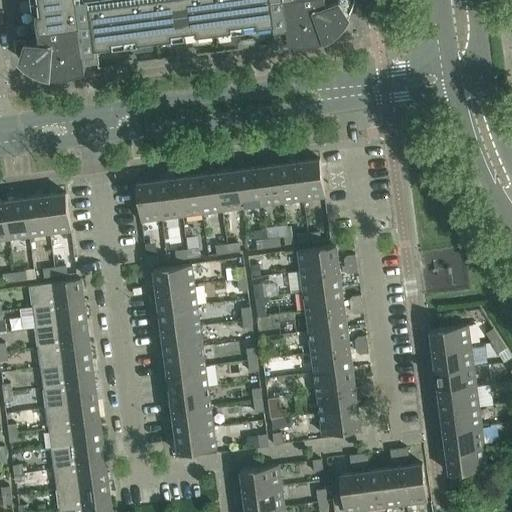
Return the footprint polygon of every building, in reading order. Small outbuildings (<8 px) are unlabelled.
[(16,51),(18,54),(20,57),(24,61),(26,63),(29,65),(32,67),(35,69),(42,72),(46,73),(50,74),(53,74),(55,75),(60,75),(64,75),(68,74),(73,73),(78,71),(82,70),(86,67),(86,63),(83,44),(76,43),(74,25),(81,24),(78,6),(77,0),(39,0),(41,10),(36,11),(40,40),(14,38),(16,51)] [(120,0),(91,4),(90,4),(78,6),(81,24),(74,25),(76,43),(83,44),(86,63),(97,61),(98,68),(99,68),(96,46),(114,43),(113,38),(137,35),(138,40),(173,35),(173,31),(197,27),(197,32),(233,27),(232,23),(256,19),(257,24),(274,22),(277,44),(278,44),(278,38),(289,36),(286,17),(293,14),(291,0),(120,0)] [(297,42),(300,42),(304,42),(308,42),(313,41),(318,40),(322,39),(324,38),(326,37),(330,35),(334,33),(336,31),(339,29),(341,27),(343,24),(347,20),(350,14),(352,9),(354,4),(355,1),(355,0),(332,0),(327,2),(326,0),(291,0),(293,14),(286,17),(289,36),(290,40),(294,41),(297,42)] [(19,1),(10,2),(12,10),(20,9),(19,1)] [(252,39),(247,40),(248,48),(256,47),(256,41),(252,39)] [(239,44),(239,48),(239,49),(248,48),(247,40),(241,41),(239,44)] [(193,47),(187,48),(188,56),(197,55),(196,49),(193,47)] [(179,52),(180,56),(180,57),(188,56),(187,48),(182,48),(179,52)] [(133,55),(128,56),(129,64),(137,63),(137,57),(133,55)] [(120,60),(120,64),(120,65),(129,64),(128,56),(122,56),(120,60)] [(320,158),(299,161),(304,199),(325,197),(320,158)] [(299,161),(279,164),(284,202),(304,199),(299,161)] [(279,164),(259,167),(264,205),(284,202),(279,164)] [(259,167),(238,169),(243,208),(264,205),(259,167)] [(238,169),(218,172),(223,210),(243,208),(238,169)] [(218,172),(198,175),(203,213),(223,210),(218,172)] [(198,175),(178,177),(183,216),(203,213),(198,175)] [(178,177),(158,180),(163,218),(183,216),(178,177)] [(163,218),(158,180),(136,183),(142,221),(163,218)] [(67,192),(45,195),(51,233),(72,231),(67,192)] [(45,195),(25,198),(30,236),(51,233),(45,195)] [(25,198),(5,201),(10,239),(30,236),(25,198)] [(5,201),(0,201),(0,240),(10,239),(5,201)] [(320,232),(309,233),(310,242),(321,240),(320,232)] [(310,242),(309,233),(297,235),(298,243),(310,242)] [(280,237),(268,238),(269,247),(281,245),(280,237)] [(269,247),(268,238),(257,240),(258,249),(269,247)] [(239,242),(228,244),(229,252),(241,251),(239,242)] [(229,252),(228,244),(216,245),(217,254),(229,252)] [(299,249),(301,270),(340,265),(337,244),(299,249)] [(199,248),(187,249),(189,258),(200,256),(199,248)] [(189,258),(187,249),(176,251),(177,259),(189,258)] [(146,255),(147,263),(159,262),(158,253),(146,255)] [(345,259),(346,264),(357,263),(356,254),(348,255),(345,259)] [(357,263),(346,264),(346,270),(350,273),(358,271),(357,263)] [(154,269),(157,290),(195,285),(192,264),(154,269)] [(259,264),(250,266),(252,276),(261,275),(259,264)] [(340,265),(301,270),(304,291),(342,286),(340,265)] [(67,266),(55,267),(56,276),(68,274),(67,266)] [(237,267),(238,279),(247,278),(245,266),(237,267)] [(56,276),(55,267),(44,269),(45,277),(56,276)] [(26,271),(15,272),(16,281),(27,279),(26,271)] [(16,281),(15,272),(3,274),(4,283),(16,281)] [(30,285),(33,306),(84,299),(81,278),(30,285)] [(247,278),(238,279),(240,290),(248,289),(247,278)] [(265,282),(253,284),(255,297),(267,296),(265,282)] [(195,285),(157,290),(160,310),(198,305),(195,285)] [(342,286),(304,291),(307,311),(345,306),(342,286)] [(350,299),(351,305),(363,303),(361,295),(353,296),(350,299)] [(84,299),(33,306),(36,327),(87,320),(84,299)] [(363,303),(351,305),(352,310),(355,313),(364,312),(363,303)] [(198,305),(160,310),(162,330),(200,325),(198,305)] [(345,306),(307,311),(310,331),(348,326),(345,306)] [(242,308),(243,319),(252,318),(250,307),(242,308)] [(252,318),(243,319),(245,331),(254,330),(252,318)] [(87,320),(36,327),(38,347),(90,340),(87,320)] [(430,329),(433,351),(471,345),(468,324),(430,329)] [(200,325),(162,330),(165,350),(203,345),(200,325)] [(348,326),(310,331),(312,351),(351,346),(348,326)] [(486,333),(493,342),(500,338),(494,328),(486,333)] [(356,340),(356,345),(368,344),(367,335),(358,336),(356,340)] [(500,338),(493,342),(499,352),(506,347),(500,338)] [(90,340),(38,347),(41,367),(92,360),(90,340)] [(368,344),(356,345),(357,351),(361,353),(369,352),(368,344)] [(203,345),(165,350),(168,371),(206,366),(203,345)] [(471,345),(433,351),(436,371),(474,366),(471,345)] [(351,346),(312,351),(315,372),(353,366),(351,346)] [(247,348),(249,360),(257,359),(256,347),(247,348)] [(7,351),(0,352),(0,360),(8,360),(7,351)] [(257,359),(249,360),(250,371),(259,370),(257,359)] [(92,360),(41,367),(44,387),(95,380),(92,360)] [(206,366),(168,371),(170,391),(209,386),(206,366)] [(353,366),(315,372),(318,392),(356,387),(353,366)] [(474,366),(436,371),(439,391),(477,386),(474,366)] [(361,380),(362,386),(373,384),(372,376),(364,377),(361,380)] [(95,380),(44,387),(46,407),(98,401),(95,380)] [(3,384),(4,393),(13,391),(11,383),(3,384)] [(373,384),(362,386),(363,391),(366,394),(375,393),(373,384)] [(209,386),(170,391),(173,411),(211,406),(209,386)] [(477,386),(439,391),(441,411),(479,406),(477,386)] [(356,387),(318,392),(320,412),(359,407),(356,387)] [(253,389),(254,400),(263,399),(261,388),(253,389)] [(13,391),(4,393),(5,401),(14,400),(13,391)] [(263,399),(254,400),(256,412),(264,411),(263,399)] [(98,401),(46,407),(49,428),(100,421),(98,401)] [(211,406),(173,411),(176,431),(214,426),(211,406)] [(479,406),(441,411),(444,431),(482,426),(479,406)] [(359,407),(320,412),(323,433),(361,428),(359,407)] [(289,417),(272,419),(274,429),(291,427),(289,417)] [(100,421),(49,428),(52,448),(103,441),(100,421)] [(8,425),(9,433),(18,432),(17,423),(8,425)] [(214,426),(176,431),(179,452),(217,447),(214,426)] [(482,426),(444,431),(447,452),(485,446),(482,426)] [(18,432),(9,433),(11,442),(19,440),(18,432)] [(275,445),(284,444),(282,432),(273,433),(275,445)] [(259,435),(261,447),(269,446),(268,434),(259,435)] [(103,441),(52,448),(55,468),(106,461),(103,441)] [(485,446),(447,452),(449,473),(488,468),(485,446)] [(408,447),(399,448),(401,460),(406,459),(409,456),(408,447)] [(401,460),(399,448),(391,449),(392,458),(395,461),(401,460)] [(367,453),(359,454),(360,465),(366,465),(369,461),(367,453)] [(360,465),(359,454),(350,455),(351,463),(355,466),(360,465)] [(313,460),(314,465),(315,471),(323,470),(322,459),(313,460)] [(106,461),(55,468),(57,488),(109,481),(106,461)] [(423,463),(402,466),(407,504),(428,501),(423,463)] [(22,464),(14,465),(15,473),(23,472),(22,464)] [(241,469),(244,491),(282,485),(279,464),(241,469)] [(402,466),(381,468),(387,507),(407,504),(402,466)] [(381,468),(361,471),(366,509),(387,507),(381,468)] [(346,511),(366,509),(361,471),(340,474),(345,511),(346,511)] [(23,472),(15,473),(16,482),(25,481),(23,472)] [(459,479),(450,480),(452,491),(460,490),(459,479)] [(109,481),(57,488),(60,508),(111,502),(109,481)] [(282,485),(244,491),(246,511),(285,506),(282,485)] [(2,487),(3,496),(12,494),(11,486),(2,487)] [(317,490),(319,501),(327,500),(326,488),(317,490)] [(12,494),(3,496),(4,504),(13,503),(12,494)] [(327,500),(319,501),(320,511),(324,511),(329,511),(327,500)] [(112,511),(111,502),(60,508),(60,511),(112,511)]
